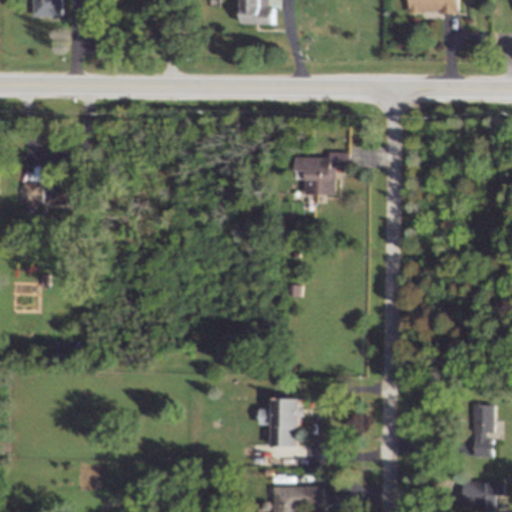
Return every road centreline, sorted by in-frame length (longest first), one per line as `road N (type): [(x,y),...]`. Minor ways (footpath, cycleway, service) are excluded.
road 1 (tertiary): [(511,88),(0,83)]
road 2 (residential): [(389,511),(395,87)]
